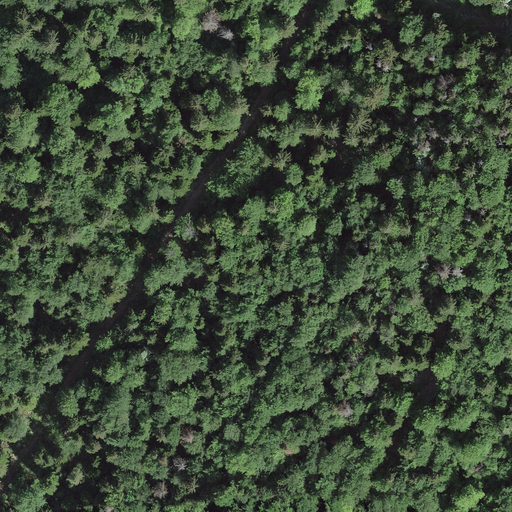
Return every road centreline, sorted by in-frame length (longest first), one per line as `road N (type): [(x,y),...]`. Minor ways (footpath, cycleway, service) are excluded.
road 1 (track): [(0,482),(89,346),(247,135),(298,33)]
road 2 (track): [(360,511),(413,416),(511,171)]
